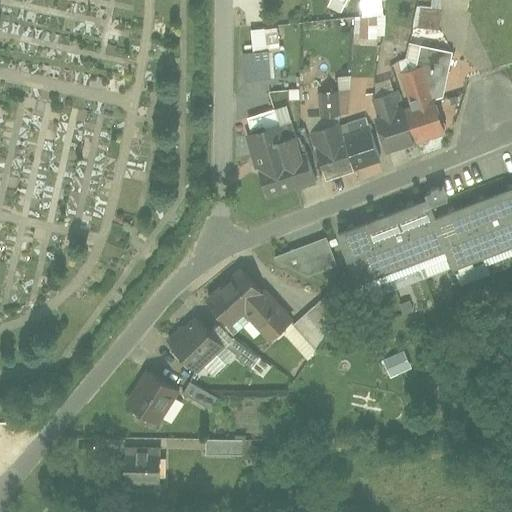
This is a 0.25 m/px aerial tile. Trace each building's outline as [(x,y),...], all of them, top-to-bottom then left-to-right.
[(361,0),(361,38),(385,38),(385,0),(361,0)] [(421,27),(440,30),(443,9),(418,4),(412,41),(419,42),(421,27)] [(253,51),(244,51),(245,81),(272,80),(271,51),(280,50),(279,27),(252,29),(253,51)] [(407,43),(401,75),(411,108),(405,110),(415,143),(447,133),(437,100),(445,97),(454,53),(407,43)] [(391,80),(375,83),(377,93),(393,90),(391,80)] [(376,119),(387,152),(415,143),(405,110),(402,111),(396,92),(374,99),(380,118),(376,119)] [(327,180),(359,168),(348,137),(342,122),(310,134),(327,180)] [(267,200),(318,183),(309,158),(302,137),(284,143),(277,124),(244,135),(256,169),(267,200)] [(371,128),(348,137),(359,168),(383,160),(371,128)] [(447,252),(448,253),(454,269),(511,246),(511,188),(434,217),(428,200),(335,235),(355,286),(447,252)] [(303,278),(338,265),(328,237),(277,255),(282,269),(298,264),(303,278)] [(267,295),(242,267),(204,301),(229,329),(245,314),(270,343),(295,320),(270,292),(267,295)] [(285,333),(306,355),(348,314),(326,292),(285,333)] [(194,376),(225,346),(199,319),(186,331),(184,329),(166,346),(194,376)] [(391,378),(413,369),(405,351),(383,360),(391,378)] [(180,389),(146,369),(125,405),(160,425),(180,389)] [(186,393),(211,408),(218,397),(192,382),(186,393)] [(243,439),(207,439),(207,456),(243,456),(243,439)] [(167,484),(166,462),(148,462),(148,456),(127,456),(127,485),(167,484)]
